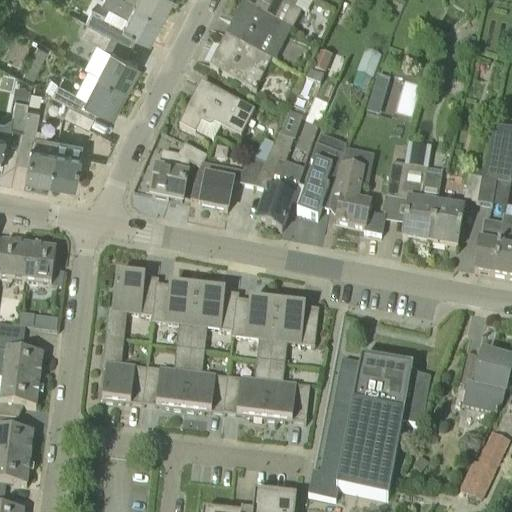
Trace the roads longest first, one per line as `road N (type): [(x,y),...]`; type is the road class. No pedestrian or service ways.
road 1 (tertiary): [(511,299),(89,220)]
road 2 (residential): [(89,220),(205,0)]
road 3 (residential): [(60,437),(89,220)]
road 4 (residential): [(172,452),(310,466)]
